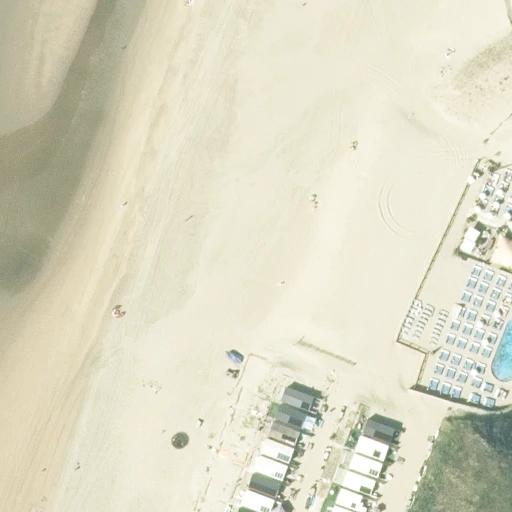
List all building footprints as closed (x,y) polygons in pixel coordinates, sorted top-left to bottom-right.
[(448,192),(422,276),(474,292),(500,208),(448,192)] [(412,319),(489,342),(495,321),(418,298),(412,319)] [(406,366),(414,343),(367,328),(359,350),(406,366)] [(301,427),(312,396),(285,386),(274,417),(301,427)] [(369,416),(357,449),(374,455),(380,439),(391,443),(397,427),(369,416)] [(269,511),(287,448),(260,441),(240,511),(269,511)] [(371,495),(376,481),(349,471),(344,485),(371,495)]
